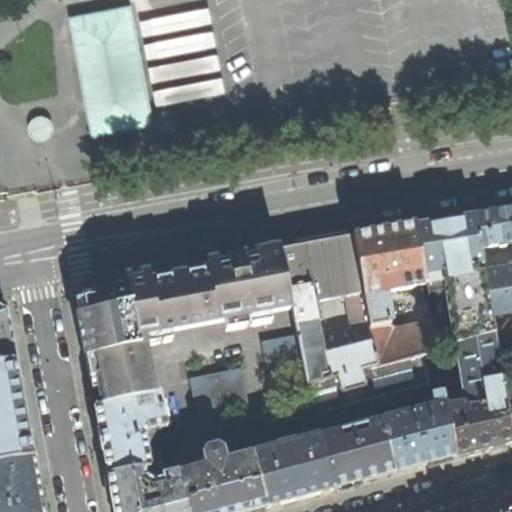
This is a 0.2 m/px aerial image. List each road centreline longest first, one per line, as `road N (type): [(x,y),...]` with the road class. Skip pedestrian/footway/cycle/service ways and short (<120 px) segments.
road 1 (residential): [(511,170),(29,255)]
road 2 (residential): [(79,511),(29,255)]
road 3 (residential): [(511,478),(393,511)]
